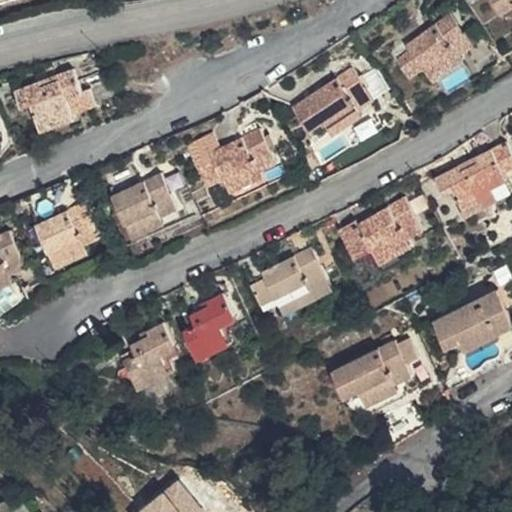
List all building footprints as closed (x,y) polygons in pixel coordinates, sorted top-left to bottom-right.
[(511,0),(497,0),(504,10),(511,5),(511,0)] [(431,63),(439,74),(455,63),(459,69),(470,61),(463,52),(474,44),(451,12),(399,48),(416,73),(431,63)] [(455,63),(439,74),(443,80),(459,69),(455,63)] [(338,128),(361,113),(378,102),(353,65),(299,99),(315,124),(329,115),(338,128)] [(379,65),(366,73),(380,95),(393,87),(379,65)] [(88,103),(80,82),(56,90),(58,97),(42,102),(39,96),(21,102),(27,117),(39,114),(49,141),(82,130),(81,123),(102,116),(96,100),(88,103)] [(361,113),(338,128),(343,136),(366,122),(361,113)] [(235,189),(266,174),(282,167),(263,126),(225,143),(219,130),(193,142),(202,162),(204,162),(214,181),(228,175),(235,189)] [(441,173),(450,191),(459,186),(471,211),(511,190),(511,179),(507,169),(511,165),(511,144),(510,140),(479,154),(483,162),(465,171),(461,164),(441,173)] [(116,192),(135,233),(163,219),(179,212),(160,171),(116,192)] [(266,174),(235,189),(251,205),(282,191),(266,174)] [(344,223),(359,254),(373,247),(381,262),(412,247),(408,238),(425,229),(409,197),(361,221),(358,216),(344,223)] [(42,223),(61,265),(94,251),(89,241),(103,235),(89,202),(42,223)] [(163,219),(135,233),(139,240),(167,227),(163,219)] [(2,246),(0,246),(0,285),(28,274),(43,267),(28,234),(2,246)] [(267,268),(271,276),(258,282),(266,301),(282,294),(288,309),(334,288),(315,246),(267,268)] [(28,274),(0,285),(0,295),(31,282),(28,274)] [(511,329),(511,312),(499,286),(438,317),(450,342),(466,334),(473,349),(511,329)] [(194,313),(199,323),(189,327),(202,353),(238,335),(232,324),(242,319),(227,289),(210,297),(214,304),(194,313)] [(171,321),(152,330),(156,337),(137,346),(141,355),(132,359),(143,384),(179,368),(175,358),(186,353),(171,321)] [(333,372),(344,395),(359,388),(365,402),(398,388),(395,382),(409,374),(405,364),(413,359),(404,338),(333,372)] [(384,412),(387,440),(430,420),(411,399),(384,412)] [(27,455),(11,438),(0,447),(0,460),(8,470),(27,455)]
